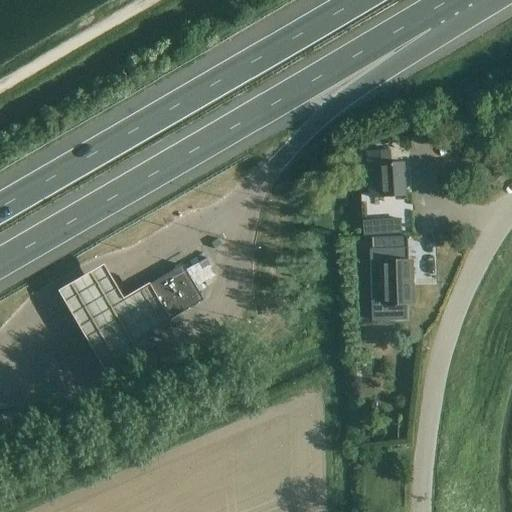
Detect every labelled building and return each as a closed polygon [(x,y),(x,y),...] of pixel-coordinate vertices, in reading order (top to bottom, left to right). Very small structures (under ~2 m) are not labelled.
[(391,164),(390,151),(367,152),(369,197),(405,195),(404,163),(391,164)] [(485,175),(493,182),(501,174),(493,166),(485,175)] [(375,220),(362,221),(363,236),(376,235),(375,220)] [(394,262),(394,248),(369,249),(369,264),(382,263),(383,305),(412,304),(411,261),(394,262)] [(137,338),(202,300),(182,265),(117,303),(137,338)] [(137,338),(117,303),(102,278),(97,269),(53,294),(58,303),(102,377),(115,399),(158,374),(146,352),(137,338)] [(371,404),(370,417),(380,417),(381,404),(371,404)]
